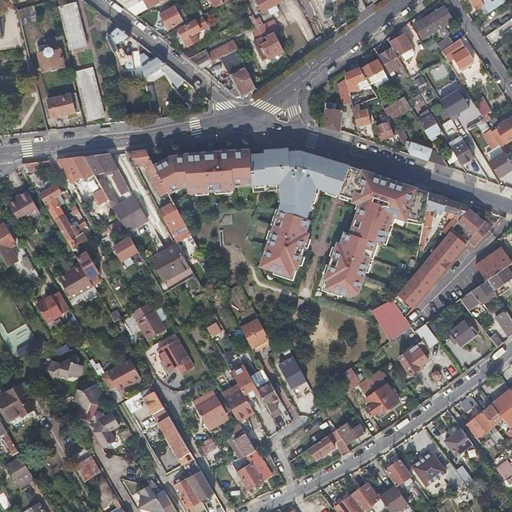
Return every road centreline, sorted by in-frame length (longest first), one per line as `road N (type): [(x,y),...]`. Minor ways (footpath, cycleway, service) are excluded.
road 1 (residential): [(511,349),(345,466),(251,511)]
road 2 (secondary): [(0,152),(246,118)]
road 3 (residential): [(511,208),(300,137)]
road 4 (residential): [(246,118),(100,0)]
road 5 (secondary): [(288,91),(409,0)]
